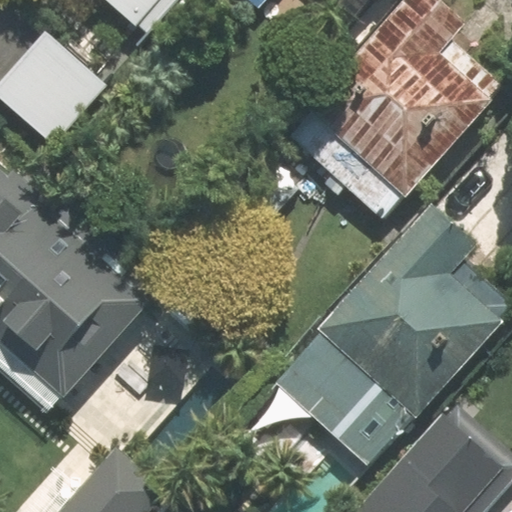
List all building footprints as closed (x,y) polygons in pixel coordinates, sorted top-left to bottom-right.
[(98,0),(132,30),(137,25),(150,37),(183,0),(98,0)] [(464,30),(430,0),(413,0),(293,136),(387,219),(403,201),(408,206),(497,106),(440,57),(464,30)] [(0,103),(54,151),(109,89),(48,36),(0,90),(0,103)] [(0,347),(63,403),(149,307),(40,211),(46,204),(15,177),(9,184),(0,175),(0,347)] [(476,255),(429,213),(276,385),(374,472),(506,323),(455,278),(476,255)] [(471,511),(503,476),(440,421),(359,511),(471,511)] [(119,455),(68,511),(152,511),(166,497),(119,455)] [(271,511),(323,511),(329,507),(299,481),(271,511)]
